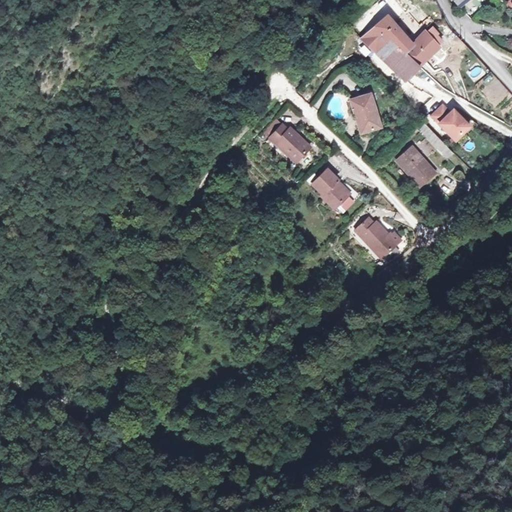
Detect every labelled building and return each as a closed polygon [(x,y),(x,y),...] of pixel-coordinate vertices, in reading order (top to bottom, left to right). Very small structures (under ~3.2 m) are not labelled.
[(388,16),(362,39),(376,52),(406,81),(414,72),(428,59),(439,48),(441,49),(446,45),(437,35),(439,33),(432,27),(427,32),(425,31),(414,42),(412,44),(388,16)] [(320,70),(313,66),(307,75),(313,80),(320,70)] [(372,94),(351,101),(361,134),(382,128),(379,118),(375,120),(372,110),(376,109),(372,94)] [(443,106),(432,116),(455,141),(470,127),(453,111),(450,114),(443,106)] [(282,118),(269,131),(294,156),(309,141),(289,122),(287,124),(282,118)] [(453,154),(421,122),(415,128),(447,161),(453,154)] [(436,174),(413,148),(397,161),(420,187),(436,174)] [(338,175),(327,163),(312,178),(322,189),(320,190),(333,203),(347,191),(334,178),(337,175),(338,175)] [(349,188),(337,175),(334,178),(347,191),(349,188)] [(372,219),(367,213),(355,225),(380,252),(382,250),(392,240),(394,238),(375,216),(372,219)] [(395,243),(392,240),(382,250),(385,253),(395,243)]
